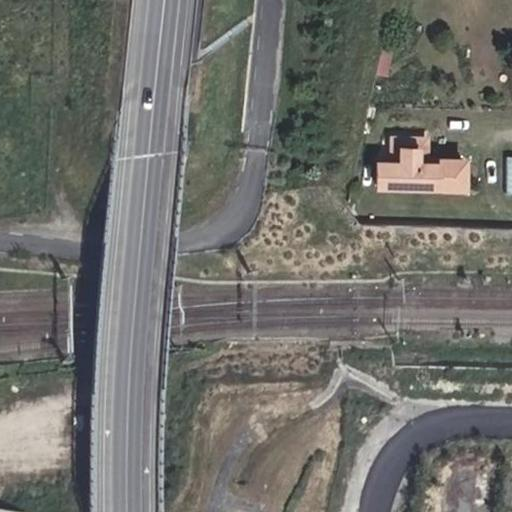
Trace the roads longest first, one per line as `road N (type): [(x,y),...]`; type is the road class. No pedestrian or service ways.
road 1 (secondary): [(160,0),(121,397),(118,511)]
road 2 (track): [(69,249),(55,173),(63,0)]
